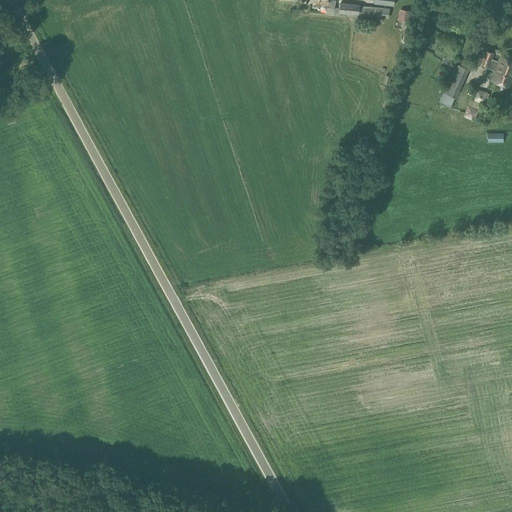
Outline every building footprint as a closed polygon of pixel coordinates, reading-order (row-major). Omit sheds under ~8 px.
[(329,0),(328,6),(326,13),(340,14),(341,8),(335,7),(337,1),(334,0),(329,0)] [(341,8),(340,14),(359,16),(360,16),(360,6),(360,5),(341,3),(341,8)] [(360,16),(380,18),(389,18),(390,8),(360,6),(360,16)] [(400,9),(398,21),(410,23),(412,11),(400,9)] [(359,16),(358,22),(379,24),(380,18),(360,16),(359,16)] [(511,60),(500,56),(498,61),(494,60),(496,54),(485,50),(480,63),(489,66),(488,68),(495,71),(492,80),(511,87),(511,86),(511,60)] [(444,92),(455,97),(457,98),(469,69),(457,64),(444,92)] [(475,89),(471,100),(485,104),(488,93),(475,89)] [(468,105),(463,116),(475,121),(479,110),(468,105)]
